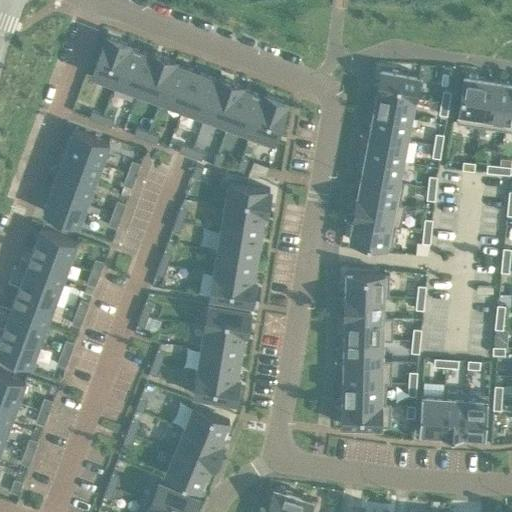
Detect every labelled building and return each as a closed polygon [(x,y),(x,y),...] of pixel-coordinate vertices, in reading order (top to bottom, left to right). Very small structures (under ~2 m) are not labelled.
[(114,81),(115,81),(129,43),(106,34),(92,73),(114,81)] [(115,81),(137,90),(152,51),(151,51),(150,53),(129,46),(130,43),(129,43),(115,81)] [(152,51),(137,90),(160,98),(174,59),(152,51)] [(160,98),(182,106),(196,70),(177,63),(174,62),(175,60),(174,59),(160,98)] [(381,67),(377,89),(415,96),(419,74),(381,67)] [(182,106),(205,115),(219,76),(218,76),(217,78),(196,70),(182,106)] [(464,74),(456,121),(481,125),(488,78),(464,74)] [(205,115),(227,123),(242,84),(219,76),(205,115)] [(504,129),(511,82),(488,78),(481,125),(504,129)] [(227,123),(250,131),(264,93),(263,92),(262,95),(242,87),(243,85),(242,84),(227,123)] [(415,96),(377,89),(373,110),(411,117),(415,96)] [(451,90),(442,89),(440,101),(449,102),(451,90)] [(288,101),(264,93),(250,131),(273,140),(288,101)] [(449,102),(440,101),(438,113),(447,115),(449,102)] [(89,117),(100,121),(103,114),(92,109),(89,117)] [(411,117),(373,110),(369,132),(407,139),(411,117)] [(100,121),(111,125),(114,118),(103,114),(100,121)] [(136,126),(134,134),(145,138),(148,130),(136,126)] [(73,128),(65,149),(102,162),(109,141),(73,128)] [(148,130),(145,138),(149,139),(156,142),(159,134),(152,132),(148,130)] [(407,139),(369,132),(365,153),(403,160),(407,139)] [(444,133),(435,132),(433,144),(442,145),(444,133)] [(179,150),(190,155),(193,147),(182,143),(179,150)] [(442,145),(433,144),(431,156),(440,157),(442,145)] [(193,147),(190,155),(201,159),(204,151),(193,147)] [(65,149),(58,169),(94,182),(102,162),(65,149)] [(217,152),(213,163),(220,166),(225,154),(217,152)] [(403,160),(365,153),(361,174),(404,182),(404,181),(399,180),(403,160)] [(240,157),(236,168),(244,171),(248,160),(240,157)] [(131,160),(127,172),(136,175),(140,163),(131,160)] [(253,160),(250,170),(264,175),(268,166),(253,160)] [(475,161),(463,160),(462,168),(474,169),(475,161)] [(499,164),(487,162),(486,171),(498,172),(499,164)] [(196,163),(191,174),(199,177),(203,166),(196,163)] [(511,165),(499,164),(498,172),(510,173),(511,165)] [(58,169),(51,189),(87,203),(94,182),(58,169)] [(127,172),(122,184),(131,187),(136,175),(127,172)] [(404,182),(361,174),(357,195),(404,204),(404,203),(400,202),(404,182)] [(437,175),(428,174),(427,186),(435,187),(437,175)] [(225,205),(266,212),(270,188),(229,181),(225,205)] [(435,187),(427,186),(426,198),(434,199),(435,187)] [(51,189),(43,210),(79,224),(87,203),(51,189)] [(404,204),(357,195),(353,216),(400,225),(404,204)] [(116,200),(112,212),(121,216),(125,203),(116,200)] [(266,212),(225,205),(222,227),(260,234),(263,212),(264,212),(266,212)] [(180,206),(176,217),(183,220),(187,209),(180,206)] [(112,212),(107,224),(116,228),(121,216),(112,212)] [(400,225),(353,216),(349,239),(391,247),(395,225),(400,226),(400,225)] [(183,220),(176,217),(171,228),(179,231),(183,220)] [(432,218),(424,217),(423,229),(431,230),(432,218)] [(77,241),(41,227),(33,249),(69,262),(77,241)] [(222,227),(218,250),(256,256),(256,255),(259,256),(259,251),(261,244),(258,243),(260,234),(222,227)] [(431,230),(423,229),(421,241),(430,242),(431,230)] [(510,259),(511,247),(503,246),(501,258),(510,259)] [(33,249),(26,269),(62,282),(69,262),(33,249)] [(164,249),(160,260),(167,263),(171,252),(164,249)] [(256,256),(218,250),(214,272),(255,279),(255,278),(252,278),(256,256)] [(95,258),(91,270),(100,273),(104,261),(95,258)] [(509,271),(510,259),(501,258),(500,271),(509,271)] [(167,263),(160,260),(155,272),(163,275),(167,263)] [(26,269),(18,289),(54,302),(62,282),(26,269)] [(91,270),(86,282),(95,286),(100,273),(91,270)] [(389,272),(346,271),(345,294),(388,295),(389,272)] [(255,279),(214,272),(210,296),(251,302),(255,279)] [(426,285),(417,284),(416,296),(424,297),(426,285)] [(18,289),(11,309),(47,323),(54,302),(18,289)] [(388,295),(345,294),(345,315),(393,317),(393,316),(383,315),(384,296),(388,296),(388,295)] [(424,297),(416,296),(415,308),(423,309),(424,297)] [(81,298),(76,310),(85,314),(89,301),(81,298)] [(152,304),(145,301),(141,312),(148,315),(152,304)] [(209,302),(205,325),(246,332),(250,308),(209,302)] [(504,316),(505,304),(497,303),(496,315),(504,316)] [(11,309),(3,330),(39,343),(47,323),(11,309)] [(76,310),(71,323),(80,326),(85,314),(76,310)] [(144,326),(148,315),(141,312),(136,323),(144,326)] [(393,317),(345,315),(344,337),(392,338),(393,317)] [(503,328),(504,316),(496,315),(494,328),(503,328)] [(246,332),(205,325),(201,348),(239,354),(239,353),(242,354),(244,341),(242,341),(243,332),(246,333),(246,332)] [(421,328),(413,327),(411,339),(420,340),(421,328)] [(3,330),(0,337),(0,352),(31,364),(39,343),(3,330)] [(392,338),(344,337),(343,358),(391,360),(391,359),(382,359),(383,339),(392,339),(392,338)] [(66,339),(61,351),(70,354),(74,342),(66,339)] [(420,340),(411,339),(410,351),(418,352),(420,340)] [(493,345),(492,353),(504,354),(505,346),(493,345)] [(239,354),(201,348),(198,370),(238,377),(238,376),(237,376),(236,375),(237,367),(240,367),(242,355),(239,355),(239,354)] [(164,352),(157,349),(153,360),(160,363),(164,352)] [(61,351),(56,363),(65,366),(70,354),(61,351)] [(446,357),(434,357),(433,365),(446,366),(446,357)] [(458,358),(446,357),(446,366),(458,367),(458,358)] [(391,360),(343,358),(343,380),(391,381),(391,360)] [(480,360),(468,359),(467,367),(479,368),(480,360)] [(156,374),(160,363),(153,360),(149,370),(148,372),(156,374)] [(0,369),(0,393),(18,401),(26,379),(0,369)] [(238,377),(198,370),(194,394),(234,400),(238,377)] [(417,371),(409,370),(408,382),(416,383),(417,371)] [(391,381),(343,380),(342,402),(390,403),(390,402),(385,402),(386,382),(391,382),(391,381)] [(416,383),(408,382),(407,394),(415,395),(416,383)] [(503,384),(494,384),(493,396),(502,396),(503,384)] [(442,394),(421,393),(418,432),(441,433),(444,390),(443,390),(442,394)] [(466,391),(444,390),(441,433),(463,434),(466,391)] [(488,393),(466,391),(463,434),(485,436),(488,393)] [(0,393),(0,416),(10,421),(18,401),(0,393)] [(139,396),(135,408),(143,410),(147,399),(139,396)] [(502,396),(493,396),(493,408),(501,409),(502,396)] [(44,397),(40,409),(48,412),(53,400),(44,397)] [(390,403),(342,402),(342,424),(354,425),(354,428),(367,428),(367,425),(390,425),(390,403)] [(406,404),(406,416),(414,416),(415,404),(406,404)] [(194,405),(184,428),(222,444),(223,443),(221,442),(220,442),(230,419),(194,405)] [(40,409),(35,421),(44,424),(48,412),(40,409)] [(0,416),(0,440),(3,441),(10,421),(0,416)] [(127,430),(134,434),(139,422),(131,419),(127,430)] [(213,466),(222,444),(184,428),(175,450),(213,466)] [(134,434),(127,430),(123,442),(130,444),(134,434)] [(29,437),(25,450),(33,453),(38,441),(29,437)] [(25,450),(20,462),(29,465),(33,453),(25,450)] [(213,466),(175,450),(165,473),(201,488),(210,466),(213,467),(213,466)] [(107,484),(115,487),(117,481),(119,475),(111,472),(107,484)] [(23,481),(14,478),(9,490),(18,493),(23,481)] [(151,502),(175,511),(190,511),(198,495),(160,479),(151,502)] [(115,487),(107,484),(103,495),(111,498),(115,487)] [(312,511),(316,499),(275,486),(268,509),(278,511),(312,511)] [(175,511),(151,502),(146,511),(175,511)]
